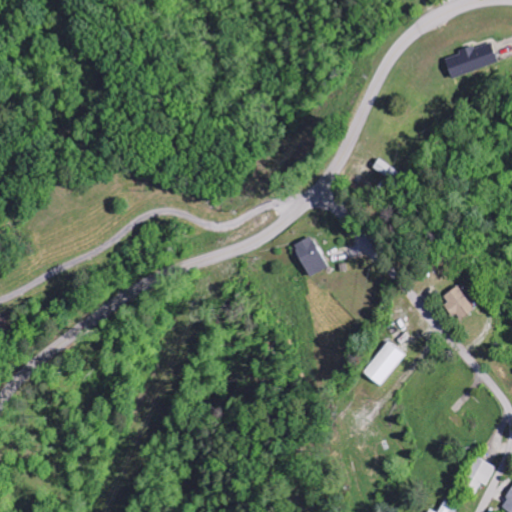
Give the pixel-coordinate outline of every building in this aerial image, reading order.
[(501,65),(494,44),(447,59),(454,80),(501,65)] [(311,278),(330,271),(317,238),(298,246),(311,278)] [(478,311),(460,288),(443,301),(461,324),(478,311)] [(382,388),(407,357),(390,343),(365,374),(382,388)] [(477,496),(483,485),(488,488),(498,469),(478,459),(462,488),(477,496)] [(511,511),(511,495),(503,510),(506,511),(511,511)]
